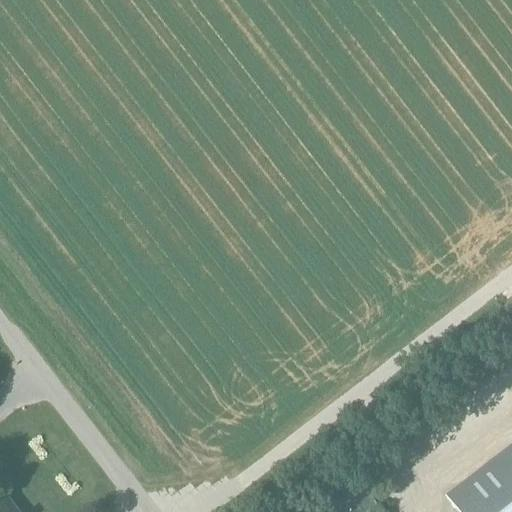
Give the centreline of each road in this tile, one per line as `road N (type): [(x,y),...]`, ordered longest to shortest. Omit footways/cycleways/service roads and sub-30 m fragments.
road 1 (unknown): [(205,511),(511,278)]
road 2 (unclassified): [(143,511),(0,329)]
